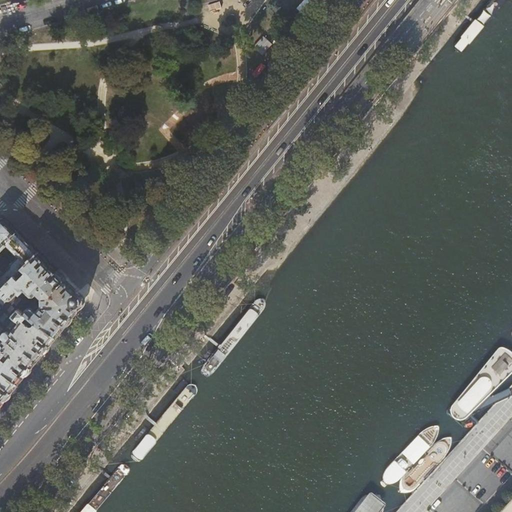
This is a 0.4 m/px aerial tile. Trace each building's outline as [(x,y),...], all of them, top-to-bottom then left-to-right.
[(233,16),(231,16),(230,16),(227,17),(225,18),(224,20),(223,23),(224,26),(226,28),(229,30),(231,30),(234,29),(236,28),(237,26),(238,24),(238,23),(237,19),(236,18),(233,16)] [(0,249),(6,243),(17,232),(11,226),(4,220),(0,220),(0,249)] [(17,232),(6,243),(21,257),(12,266),(12,267),(3,276),(0,273),(0,291),(38,253),(23,239),(17,232)] [(38,253),(0,291),(0,294),(6,301),(11,301),(18,294),(20,295),(23,293),(21,291),(22,289),(31,297),(34,297),(37,294),(42,299),(41,299),(41,307),(37,312),(32,308),(27,309),(23,313),(41,328),(43,326),(56,337),(65,327),(66,327),(72,319),(72,318),(78,311),(76,310),(78,309),(80,307),(82,305),(83,303),(83,300),(82,298),(81,297),(77,294),(76,293),(77,292),(65,280),(66,280),(65,279),(66,279),(63,276),(59,272),(58,272),(57,272),(38,253)] [(49,346),(56,337),(43,326),(41,328),(23,313),(19,310),(17,310),(11,317),(18,324),(10,334),(7,332),(5,332),(2,336),(2,338),(5,340),(2,344),(0,342),(0,363),(1,364),(0,365),(0,369),(18,384),(25,376),(32,368),(31,368),(38,360),(43,354),(50,346),(49,346)] [(0,406),(5,401),(11,393),(18,384),(0,369),(0,406)]
